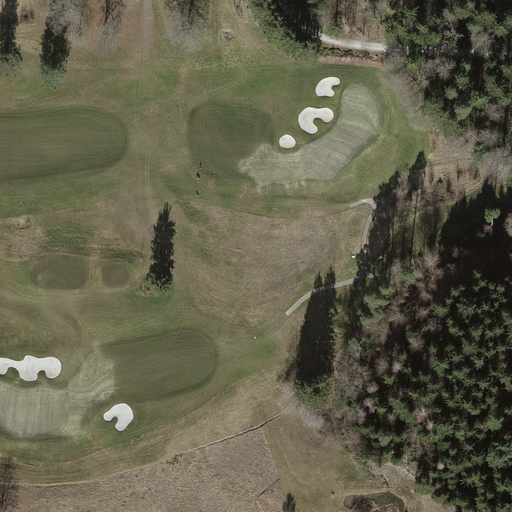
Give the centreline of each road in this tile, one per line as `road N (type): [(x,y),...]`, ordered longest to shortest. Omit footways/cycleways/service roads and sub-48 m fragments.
road 1 (track): [(511,56),(322,37),(278,0)]
road 2 (track): [(511,247),(463,266),(383,348)]
